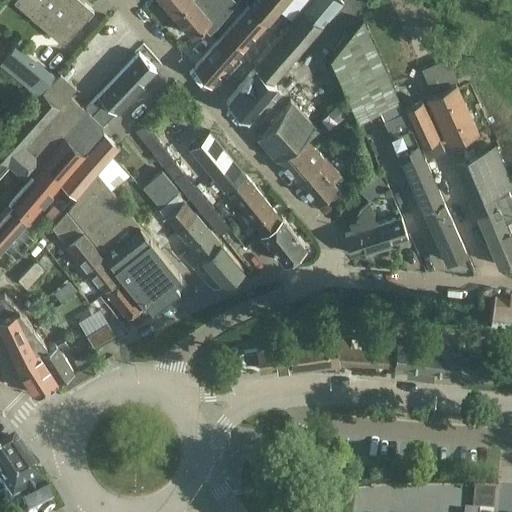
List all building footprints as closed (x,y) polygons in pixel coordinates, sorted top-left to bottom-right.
[(90,11),(77,0),(14,0),(13,2),(62,44),(90,11)] [(160,0),(173,14),(189,0),(160,0)] [(189,0),(173,14),(191,36),(211,19),(196,1),(196,0),(205,0),(207,1),(207,0),(189,0)] [(267,22),(285,0),(251,0),(246,5),(247,6),(194,67),(210,84),(222,70),(225,73),(239,58),(236,55),(266,22),(267,22)] [(274,80),(342,3),(338,0),(310,0),(256,64),(274,80)] [(362,19),(329,57),(357,120),(378,111),(380,115),(392,143),(397,153),(417,144),(398,102),(400,101),(399,101),(363,21),(362,19)] [(0,64),(35,93),(53,75),(15,43),(0,61),(0,64)] [(85,110),(102,124),(116,110),(154,69),(138,54),(85,110)] [(431,92),(457,81),(447,57),(420,69),(431,92)] [(254,67),(226,101),(247,119),(276,86),(272,82),(274,80),(256,64),(254,67)] [(18,173),(78,104),(69,96),(75,88),(59,73),(42,92),(42,91),(0,137),(0,174),(9,164),(18,173)] [(448,146),(478,132),(456,84),(425,98),(448,146)] [(350,110),(342,99),(328,110),(336,121),(350,110)] [(404,107),(403,108),(404,111),(420,145),(421,145),(426,157),(444,148),(439,137),(421,99),(405,106),(404,107)] [(291,100),(257,137),(276,159),(304,135),(314,126),(314,125),(291,100)] [(102,124),(85,110),(78,104),(18,173),(0,193),(0,208),(8,199),(11,202),(0,214),(0,251),(29,219),(59,183),(103,133),(101,125),(102,124)] [(218,234),(228,227),(143,122),(134,130),(218,234)] [(76,198),(106,184),(123,170),(111,156),(113,154),(119,147),(118,146),(103,133),(59,183),(76,198)] [(260,233),(280,217),(210,133),(189,148),(260,233)] [(304,135),(276,159),(281,163),(294,178),(297,182),(309,172),(325,158),(304,135)] [(119,147),(113,154),(121,163),(131,154),(121,144),(118,146),(119,147)] [(473,203),(494,194),(511,187),(511,186),(495,145),(456,162),(473,203)] [(422,209),(442,200),(418,147),(398,156),(422,209)] [(309,172),(297,182),(316,204),(327,193),(330,196),(334,197),(338,192),(338,189),(332,182),(340,175),(325,158),(309,172)] [(162,170),(141,187),(149,196),(158,207),(170,197),(178,190),(166,175),(162,170)] [(106,184),(76,198),(67,209),(103,254),(113,265),(144,305),(150,312),(152,311),(153,312),(174,304),(178,291),(187,284),(148,237),(138,226),(106,184)] [(494,194),(473,203),(498,265),(511,259),(511,237),(511,238),(506,222),(511,219),(511,201),(508,192),(495,198),(494,194)] [(172,197),(159,208),(165,216),(164,216),(194,251),(213,234),(184,200),(183,200),(177,193),(172,197)] [(442,200),(422,209),(446,261),(465,253),(442,200)] [(376,223),(369,201),(357,213),(359,220),(349,223),(352,232),(344,234),(350,254),(407,236),(400,215),(376,223)] [(41,217),(49,224),(61,211),(53,204),(41,217)] [(101,289),(119,275),(66,209),(51,226),(65,244),(101,289)] [(280,217),(260,233),(284,263),(304,248),(280,217)] [(172,234),(166,240),(174,249),(180,244),(172,234)] [(213,234),(194,251),(224,285),(243,269),(213,234)] [(26,288),(50,262),(42,254),(34,263),(34,262),(17,280),(26,288)] [(148,313),(120,278),(101,292),(107,299),(110,297),(133,325),(148,313)] [(90,285),(82,292),(89,300),(97,294),(90,285)] [(480,300),(479,306),(500,308),(501,306),(502,293),(496,292),(480,300)] [(15,362),(37,349),(46,344),(18,308),(17,309),(3,295),(0,296),(0,328),(13,359),(15,362)] [(478,306),(476,324),(491,326),(491,327),(490,329),(511,331),(511,302),(509,302),(509,307),(501,306),(500,308),(479,306),(478,306)] [(108,323),(86,335),(87,336),(93,347),(114,335),(108,323)] [(337,337),(339,357),(386,360),(388,341),(347,336),(337,337)] [(260,370),(339,357),(337,337),(257,349),(244,351),(237,354),(238,358),(243,357),(244,362),(258,361),(260,370)] [(63,340),(57,344),(61,351),(68,347),(63,340)] [(456,371),(459,352),(459,351),(397,342),(394,362),(456,371)] [(37,349),(15,362),(34,395),(73,373),(60,352),(61,351),(57,344),(56,343),(40,353),(37,349)] [(51,505),(41,488),(43,487),(13,440),(0,448),(0,489),(11,507),(17,503),(23,511),(39,511),(40,511),(50,511),(54,510),(51,506),(51,505)] [(301,497),(320,497),(320,482),(301,482),(301,497)] [(493,511),(494,490),(474,488),(472,509),(493,511)]
